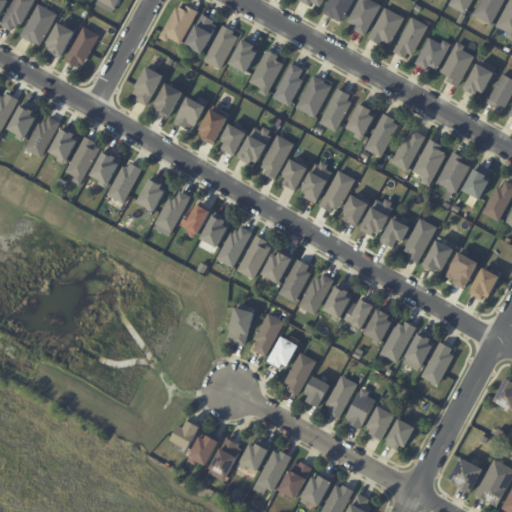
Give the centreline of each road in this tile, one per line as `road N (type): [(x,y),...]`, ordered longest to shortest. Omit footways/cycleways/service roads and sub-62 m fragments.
road 1 (residential): [(511,349),(0,56)]
road 2 (residential): [(237,0),(511,146)]
road 3 (residential): [(450,511),(232,391)]
road 4 (residential): [(407,511),(511,315)]
road 5 (residential): [(92,108),(150,0)]
